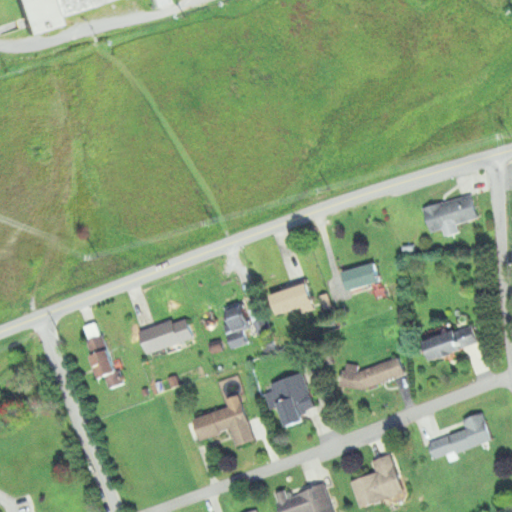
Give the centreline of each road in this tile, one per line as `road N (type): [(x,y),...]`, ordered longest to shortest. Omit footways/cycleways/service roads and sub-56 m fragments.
road 1 (residential): [(42,316),(339,204),(511,150)]
road 2 (residential): [(153,511),(511,376)]
road 3 (residential): [(42,316),(114,511)]
road 4 (residential): [(511,335),(494,156)]
